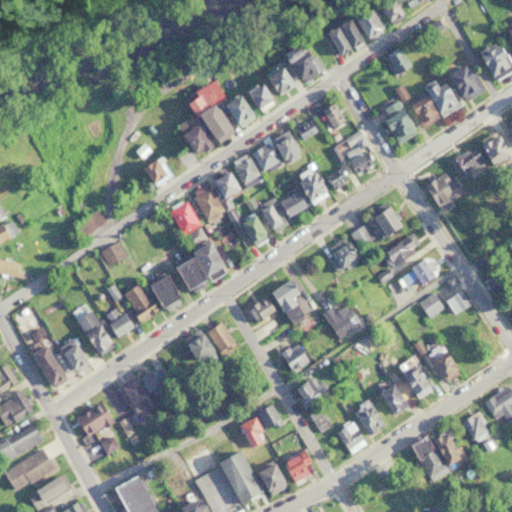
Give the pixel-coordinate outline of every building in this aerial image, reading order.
[(395,0),(377,0),(378,16),(396,16),(395,0)] [(344,17),(320,31),(335,55),(361,39),(361,40),(380,28),(366,6),(345,19),(344,17)] [(511,19),(499,28),(511,46),(511,19)] [(470,58),(493,82),(511,64),(488,40),(470,58)] [(298,80),(316,63),(296,41),(278,57),(298,80)] [(394,75),(409,65),(397,47),(382,57),(394,75)] [(480,92),(465,62),(418,86),(422,93),(403,102),(416,128),(436,118),(434,115),(480,92)] [(290,84),(276,65),(259,77),(273,96),(290,84)] [(267,101),(257,82),(241,91),(251,109),(267,101)] [(227,129),(206,93),(196,99),(200,107),(192,112),(209,140),(227,129)] [(217,104),(230,124),(247,113),(233,93),(217,104)] [(395,143),(413,131),(392,99),(374,111),(395,143)] [(342,120),(329,102),(315,111),(328,129),(342,120)] [(299,142),(314,131),(305,119),(290,129),(299,142)] [(511,119),(500,126),(511,148),(511,119)] [(208,144),(192,122),(176,134),(191,156),(208,144)] [(485,166),(506,154),(494,132),(446,159),(457,178),(483,162),(485,166)] [(248,150),(258,173),(278,164),(279,165),(296,157),(285,133),(248,150)] [(340,153),(351,175),(373,165),(365,150),(358,153),(354,146),(340,153)] [(256,181),(247,154),(230,160),(239,187),(256,181)] [(136,169),(151,187),(168,174),(153,155),(136,169)] [(290,175),(306,205),(324,195),(309,165),(290,175)] [(346,180),(338,167),(322,177),(330,190),(346,180)] [(458,191),(438,169),(417,187),(437,210),(458,191)] [(219,199),(234,187),(221,170),(205,182),(219,199)] [(189,196),(202,221),(220,211),(206,187),(189,196)] [(282,218),(301,206),(290,190),(272,203),(282,218)] [(164,212),(178,234),(195,223),(182,201),(164,212)] [(281,224),(268,202),(255,210),(268,232),(281,224)] [(381,237),(398,222),(381,203),(364,218),(381,237)] [(69,226),(77,238),(102,220),(93,208),(69,226)] [(263,238),(249,213),(234,221),(248,246),(263,238)] [(347,234),(358,248),(372,237),(361,223),(347,234)] [(385,266),(418,248),(410,233),(377,252),(385,266)] [(181,243),(189,247),(182,260),(208,274),(220,252),(186,234),(181,243)] [(321,248),(331,270),(354,260),(345,238),(321,248)] [(114,260),(104,246),(97,251),(107,266),(114,260)] [(180,290),(199,279),(184,255),(167,266),(180,290)] [(392,278),(398,288),(412,279),(416,286),(432,275),(420,258),(392,278)] [(0,265),(0,277),(27,277),(27,260),(0,259),(0,265)] [(175,297),(158,271),(141,282),(158,308),(175,297)] [(265,291),(286,323),(300,313),(291,299),(296,295),(285,278),(265,291)] [(135,320),(153,309),(135,282),(117,294),(135,320)] [(440,299),(448,314),(466,304),(458,289),(440,299)] [(416,302),(424,318),(440,309),(431,293),(416,302)] [(271,312),(262,296),(241,308),(250,324),(271,312)] [(335,338),(355,324),(341,304),(331,311),(327,305),(317,313),(335,338)] [(85,305),(68,314),(92,355),(109,346),(85,305)] [(110,338),(128,327),(118,312),(101,323),(110,338)] [(202,331),(220,356),(235,345),(216,320),(202,331)] [(196,366),(213,357),(199,329),(180,339),(196,366)] [(87,361),(71,338),(53,351),(69,374),(87,361)] [(456,371),(438,343),(421,354),(439,382),(456,371)] [(65,377),(39,344),(24,355),(50,388),(65,377)] [(279,349),(283,369),(303,365),(299,345),(279,349)] [(395,375),(408,396),(426,385),(413,363),(395,375)] [(151,413),(142,392),(159,385),(153,369),(116,384),(131,421),(151,413)] [(326,392),(317,376),(291,390),(300,406),(326,392)] [(373,393),(390,416),(406,404),(388,381),(373,393)] [(497,417),(498,416),(509,423),(511,418),(511,393),(499,384),(483,407),(497,417)] [(0,391),(0,418),(24,418),(24,391),(0,391)] [(363,436),(381,426),(366,398),(348,409),(363,436)] [(109,421),(97,401),(70,418),(82,438),(109,421)] [(265,438),(262,432),(280,422),(269,402),(252,412),(253,414),(234,424),(247,448),(265,438)] [(329,425),(318,406),(305,413),(317,432),(329,425)] [(487,435),(474,411),(457,420),(470,444),(487,435)] [(363,442),(346,421),(331,434),(348,454),(363,442)] [(0,442),(7,457),(39,442),(31,424),(0,438),(0,442)] [(461,457),(448,429),(427,438),(440,466),(461,457)] [(96,443),(102,454),(116,446),(110,435),(96,443)] [(51,469),(40,448),(0,468),(0,471),(10,490),(51,469)] [(212,461),(216,467),(236,502),(257,490),(233,449),(212,461)] [(308,474),(303,464),(306,463),(300,449),(277,461),(289,484),(308,474)] [(22,496),(33,511),(68,486),(57,471),(22,496)] [(108,487),(119,511),(151,511),(134,475),(108,487)] [(56,510),(56,511),(82,511),(76,499),(56,510)] [(176,511),(201,511),(196,499),(175,508),(176,511)] [(422,511),(445,511),(439,502),(422,511)]
